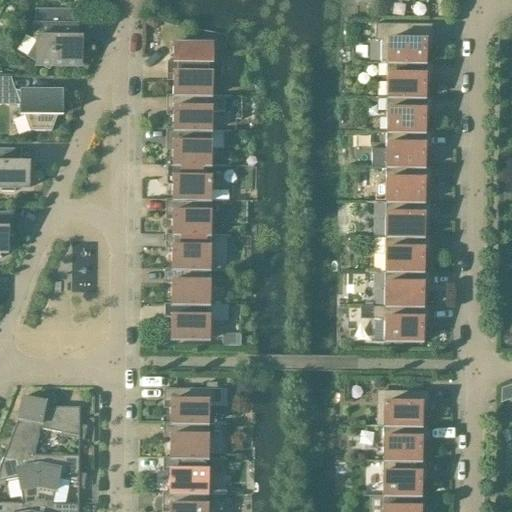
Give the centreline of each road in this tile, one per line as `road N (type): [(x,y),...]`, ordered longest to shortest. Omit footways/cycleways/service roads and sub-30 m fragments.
road 1 (residential): [(474,371),(479,9)]
road 2 (residential): [(117,234),(120,85),(112,64)]
road 3 (residential): [(46,222),(112,64)]
road 4 (residential): [(115,511),(116,367)]
road 5 (residential): [(473,511),(474,371)]
road 6 (residential): [(116,367),(117,234)]
road 7 (residential): [(0,344),(46,222)]
